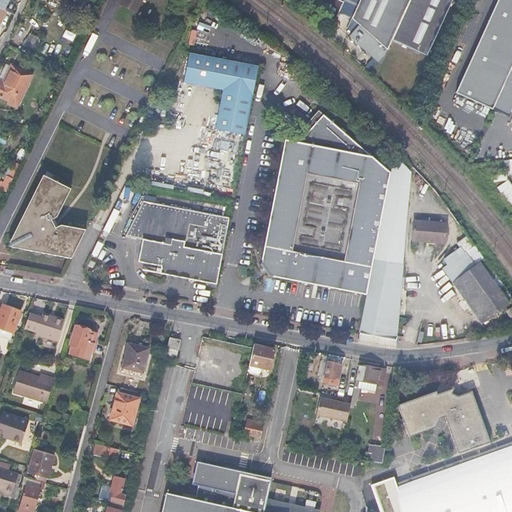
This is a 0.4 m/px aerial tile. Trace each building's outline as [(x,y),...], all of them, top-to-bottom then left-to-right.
[(118,0),(118,2),(137,11),(142,0),(118,0)] [(333,0),(309,0),(308,4),(333,26),(343,4),(333,0)] [(361,0),(352,20),(360,27),(350,38),(381,65),(393,41),(411,0),(361,0)] [(411,0),(393,41),(427,57),(453,0),(411,0)] [(511,0),(498,0),(457,97),(509,120),(511,112),(511,0)] [(208,29),(211,20),(198,17),(196,26),(208,29)] [(41,37),(32,33),(25,47),(34,51),(41,37)] [(201,39),(201,51),(221,50),(221,55),(239,55),(239,39),(201,39)] [(259,67),(190,52),(189,54),(183,83),(223,91),(215,130),(245,136),(259,67)] [(4,80),(2,79),(0,82),(0,97),(9,102),(13,93),(22,97),(33,76),(12,65),(4,80)] [(22,97),(13,93),(9,102),(18,106),(22,97)] [(163,101),(160,112),(181,116),(183,105),(163,101)] [(298,145),(284,142),(260,265),(268,277),(366,296),(390,172),(323,116),(298,145)] [(464,135),(460,146),(469,149),(473,138),(464,135)] [(212,151),(209,177),(224,179),(229,141),(221,141),(220,152),(212,151)] [(394,149),(390,172),(366,296),(358,333),(391,339),(396,308),(400,262),(402,262),(410,164),(394,149)] [(505,174),(492,175),(493,182),(506,180),(505,174)] [(511,188),(506,180),(496,187),(511,210),(511,188)] [(68,196),(40,182),(14,234),(21,238),(20,240),(18,240),(15,241),(14,242),(12,244),(11,246),(11,249),(12,252),(14,254),(15,255),(18,256),(22,256),(24,254),(26,253),(27,250),(30,251),(30,256),(71,258),(85,231),(61,230),(56,235),(50,229),(54,224),(68,196)] [(141,238),(148,239),(143,262),(161,265),(217,276),(228,218),(142,202),(126,235),(141,238)] [(445,223),(413,221),(412,240),(443,242),(445,223)] [(148,239),(141,238),(137,261),(143,262),(148,239)] [(448,265),(486,319),(508,304),(466,245),(450,256),(454,261),(448,265)] [(217,276),(161,265),(160,273),(215,284),(217,276)] [(411,289),(400,288),(399,303),(410,304),(411,289)] [(21,313),(2,306),(0,311),(0,337),(11,342),(21,313)] [(42,318),(30,315),(25,330),(37,333),(36,336),(57,342),(64,320),(55,317),(54,319),(42,316),(42,318)] [(403,339),(415,341),(419,320),(407,318),(403,339)] [(431,324),(432,340),(448,339),(448,323),(431,324)] [(89,330),(76,326),(70,345),(73,346),(70,355),(89,361),(92,352),(93,353),(96,344),(93,343),(96,333),(88,331),(89,330)] [(177,340),(170,338),(166,352),(174,353),(177,340)] [(148,349),(127,344),(122,368),(143,372),(148,349)] [(274,349),(253,345),(247,372),(257,375),(259,373),(260,368),(269,370),(274,349)] [(337,364),(327,362),(324,378),(333,380),(333,379),(338,380),(341,366),(337,365),(337,364)] [(386,370),(358,364),(352,393),(350,404),(355,405),(359,387),(374,390),(376,384),(382,386),(386,370)] [(40,375),(21,369),(14,390),(48,401),(55,377),(41,372),(40,375)] [(438,393),(399,406),(410,438),(437,429),(443,417),(447,419),(459,456),(491,445),(488,436),(483,438),(469,396),(455,401),(452,399),(457,390),(439,396),(438,393)] [(137,398),(116,393),(109,419),(130,424),(137,398)] [(474,394),(469,396),(483,438),(488,436),(474,394)] [(346,421),(349,405),(321,399),(318,415),(346,421)] [(28,421),(2,413),(0,417),(0,432),(4,433),(11,436),(10,439),(22,443),(28,421)] [(263,425),(247,421),(244,435),(260,438),(263,425)] [(90,442),(88,451),(129,461),(126,471),(131,472),(136,454),(90,442)] [(385,447),(370,445),(367,462),(369,462),(377,464),(383,465),(385,447)] [(394,477),(374,484),(383,511),(511,511),(511,447),(397,485),(394,477)] [(53,456),(35,450),(28,472),(46,477),(53,456)] [(0,462),(0,488),(5,491),(3,495),(11,498),(18,475),(8,472),(10,466),(0,462)] [(181,497),(170,494),(166,511),(318,511),(319,511),(314,511),(316,503),(306,501),(304,508),(267,500),(271,481),(241,474),(240,476),(238,476),(228,477),(227,472),(199,465),(195,485),(199,486),(196,500),(181,496),(181,497)] [(131,472),(126,471),(124,480),(122,488),(127,490),(131,472)] [(41,482),(23,477),(21,484),(27,486),(38,489),(41,482)] [(124,480),(115,478),(108,501),(109,502),(123,505),(127,490),(122,488),(124,480)] [(38,489),(27,486),(19,511),(30,511),(31,509),(32,510),(38,489)] [(121,511),(123,505),(109,502),(105,511),(121,511)]
